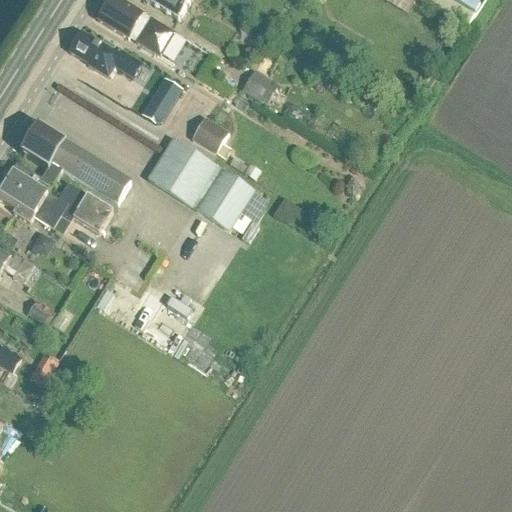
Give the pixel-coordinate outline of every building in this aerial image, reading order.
[(113,0),(98,25),(129,45),(130,43),(137,48),(136,49),(161,63),(175,39),(151,24),(150,25),(144,21),(144,20),(113,0)] [(135,0),(179,27),(194,2),(190,0),(135,0)] [(408,0),(467,34),(474,23),(435,0),(408,0)] [(435,42),(442,33),(422,17),(415,27),(435,42)] [(101,50),(82,38),(69,57),(88,69),(87,71),(108,84),(115,73),(134,85),(143,70),(104,45),(101,50)] [(279,117),(287,102),(278,97),(280,93),(253,78),(243,98),(279,117)] [(335,80),(326,94),(336,100),(345,87),(335,80)] [(426,101),(436,85),(428,80),(418,96),(426,101)] [(232,108),(238,87),(217,81),(211,101),(232,108)] [(183,95),(169,87),(164,96),(178,104),(183,95)] [(123,126),(130,114),(107,102),(100,114),(123,126)] [(217,161),(230,139),(205,125),(193,148),(217,161)] [(23,161),(40,172),(47,176),(48,177),(49,178),(53,171),(63,178),(65,179),(70,182),(75,185),(78,187),(88,193),(93,196),(115,210),(117,211),(119,213),(120,213),(124,206),(129,198),(133,191),(110,176),(97,168),(69,151),(63,147),(44,135),(41,133),(23,161)] [(229,240),(256,199),(174,146),(147,187),(229,240)] [(248,173),(233,164),(229,171),(256,188),(262,178),(249,171),(248,173)] [(15,174),(0,197),(0,207),(63,247),(82,216),(15,174)] [(13,264),(12,263),(0,255),(0,281),(6,272),(9,267),(20,274),(16,279),(13,284),(24,291),(35,274),(15,261),(13,264)] [(38,306),(29,320),(47,332),(56,318),(38,306)] [(0,372),(13,381),(22,366),(0,352),(0,372)]
